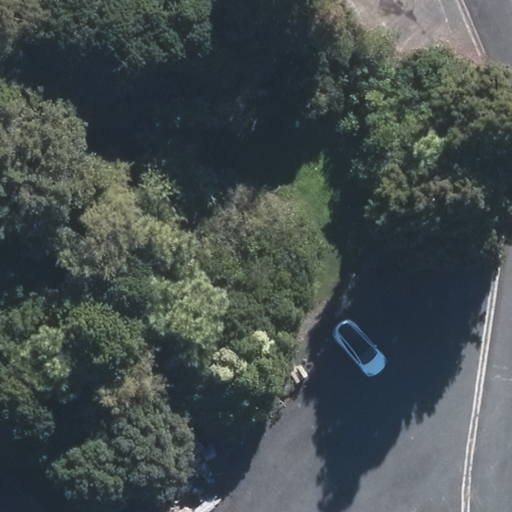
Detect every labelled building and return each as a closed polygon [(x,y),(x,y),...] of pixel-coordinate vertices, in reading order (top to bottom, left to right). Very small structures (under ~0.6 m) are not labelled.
[(377,268),(316,323),(342,351),(402,296),(377,268)] [(432,346),(367,412),(396,440),(460,374),(432,346)] [(261,436),(293,404),(302,413),(314,400),(297,383),(278,364),(217,426),(244,453),(256,465),(272,448),(261,436)] [(191,412),(137,467),(164,494),(218,439),(191,412)] [(168,511),(150,491),(126,511),(168,511)]
